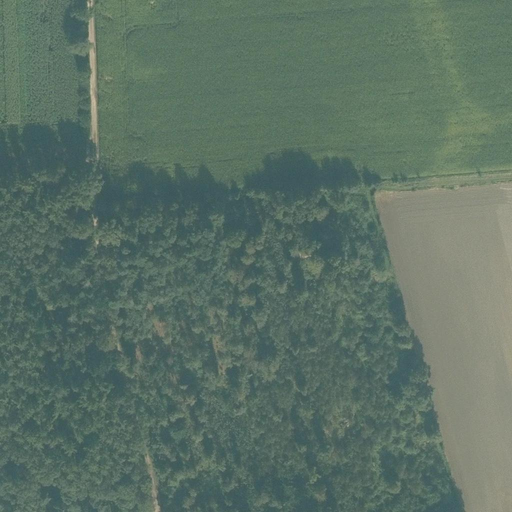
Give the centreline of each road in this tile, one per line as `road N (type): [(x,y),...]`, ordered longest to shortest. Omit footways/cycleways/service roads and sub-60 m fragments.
road 1 (track): [(89,0),(100,261),(160,511)]
road 2 (track): [(0,436),(76,479),(159,507)]
